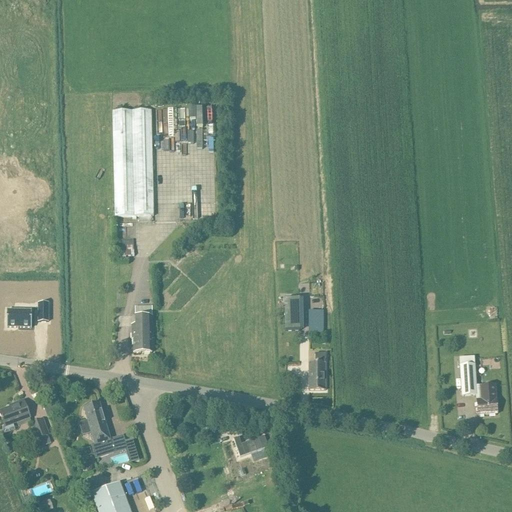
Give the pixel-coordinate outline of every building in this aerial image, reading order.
[(211,125),(211,111),(198,111),(198,124),(211,125)] [(114,218),(153,217),(151,112),(112,112),(114,218)] [(126,257),(134,257),(133,240),(119,241),(120,258),(116,258),(117,263),(126,263),(126,257)] [(285,333),(299,332),(299,300),(285,300),(285,333)] [(48,305),(38,305),(38,323),(48,323),(48,305)] [(135,308),(135,318),(135,327),(131,327),(132,341),(133,341),(133,355),(152,355),(151,340),(153,340),(152,318),(152,307),(135,308)] [(31,311),(6,312),(7,329),(31,328),(31,311)] [(323,312),(309,312),(309,334),(323,334),(323,312)] [(315,355),(315,364),(308,364),(308,392),(326,392),(325,364),(325,354),(315,355)] [(475,366),(459,367),(461,398),(476,396),(476,400),(480,400),(479,387),(476,388),(475,366)] [(495,386),(479,387),(480,400),(476,400),(477,416),(497,415),(495,386)] [(13,426),(17,424),(18,428),(31,423),(29,420),(30,420),(24,402),(10,407),(10,409),(0,412),(0,416),(5,429),(7,435),(15,431),(13,426)] [(113,454),(110,442),(100,405),(84,409),(94,446),(92,447),(96,461),(113,454)] [(47,436),(49,436),(43,420),(29,425),(38,449),(50,445),(47,436)] [(239,439),(233,440),(240,459),(268,449),(264,437),(241,445),(239,439)] [(50,483),(32,491),(35,499),(54,491),(50,483)] [(130,511),(120,483),(91,495),(97,511),(130,511)] [(41,501),(42,511),(43,511),(53,510),(51,499),(41,501)]
